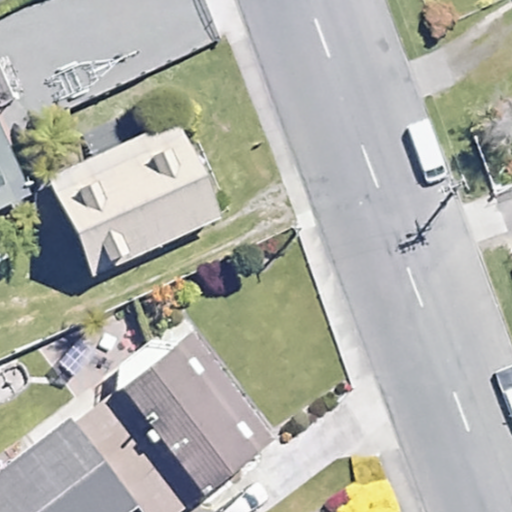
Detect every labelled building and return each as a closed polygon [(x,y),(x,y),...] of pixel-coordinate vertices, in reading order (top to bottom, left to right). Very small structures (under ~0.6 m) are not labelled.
[(174,115),(46,178),(93,271),(220,208),(174,115)] [(0,170),(0,207),(13,202),(0,170)] [(257,439),(178,336),(116,383),(169,452),(195,486),(257,439)] [(169,452),(116,383),(0,471),(0,511),(91,511),(112,496),(169,452)] [(124,511),(161,511),(195,486),(169,452),(112,496),(124,511)]
